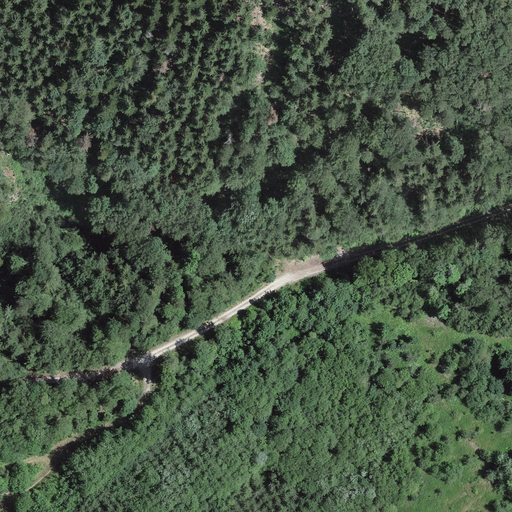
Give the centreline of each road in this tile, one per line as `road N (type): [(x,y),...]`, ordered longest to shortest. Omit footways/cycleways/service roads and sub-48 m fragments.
road 1 (track): [(0,387),(100,378),(194,337),(281,286),(511,206)]
road 2 (track): [(0,511),(143,399),(150,356)]
